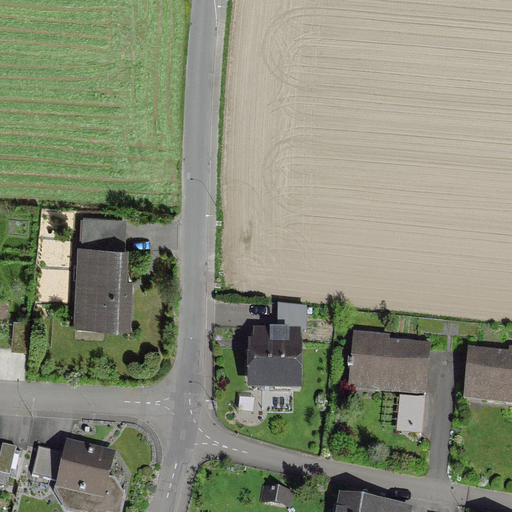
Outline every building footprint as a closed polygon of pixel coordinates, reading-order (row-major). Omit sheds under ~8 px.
[(97,319),(97,326),(124,327),(126,291),(120,291),(122,250),(116,250),(118,220),(88,219),(86,249),(79,248),(75,317),(97,319)] [(284,309),(283,329),(312,330),(312,310),(284,309)] [(26,323),(12,321),(9,350),(23,351),(26,323)] [(252,347),(251,347),(250,387),(296,388),(296,333),(252,332),(252,347)] [(421,390),(421,396),(422,396),(427,347),(373,342),(374,337),(351,335),(349,364),(346,363),(345,369),(348,370),(346,389),(348,389),(348,383),(421,390)] [(511,354),(465,350),(460,400),(462,400),(463,394),(511,398),(511,354)] [(418,432),(421,402),(401,400),(398,430),(418,432)] [(0,484),(5,486),(13,449),(0,445),(0,484)] [(29,476),(31,477),(57,483),(56,489),(84,496),(80,511),(116,511),(120,499),(109,482),(104,481),(109,458),(65,447),(63,455),(36,449),(29,476)] [(287,494),(263,489),(261,501),(285,506),(287,494)] [(406,511),(407,511),(339,499),(336,511),(406,511)]
